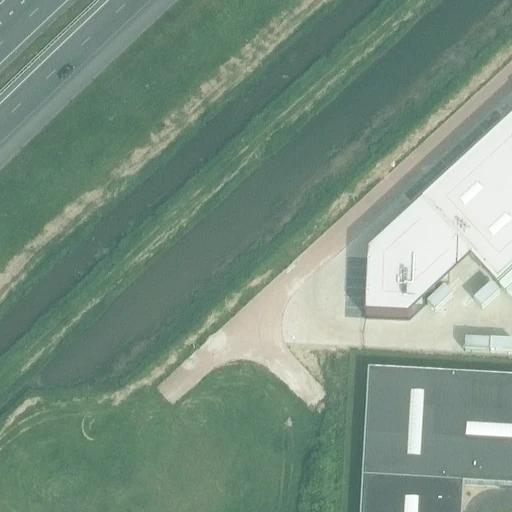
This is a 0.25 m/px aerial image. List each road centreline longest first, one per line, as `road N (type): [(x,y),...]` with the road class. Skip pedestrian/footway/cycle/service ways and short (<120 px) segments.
road 1 (residential): [(511,71),(146,417)]
road 2 (motorway): [(0,121),(122,0)]
